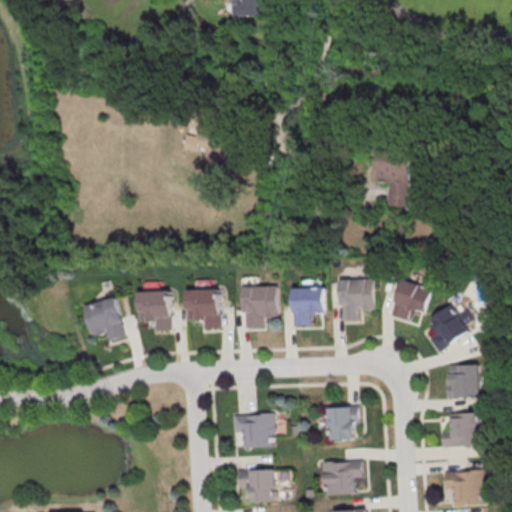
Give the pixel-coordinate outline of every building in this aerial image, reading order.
[(231,0),(233,18),(266,16),(265,0),(231,0)] [(206,170),(217,172),(225,136),(197,130),(195,136),(188,135),(185,149),(209,154),(206,170)] [(388,205),(407,207),(413,157),(380,153),(377,181),(391,182),(388,205)] [(416,310),(427,313),(435,287),(403,278),(393,314),(413,320),(416,310)] [(375,279),(342,280),(344,320),(359,319),(359,310),(376,309),(375,279)] [(327,284),(294,285),(296,325),(312,324),(311,315),(328,315),(327,284)] [(278,286),(246,287),(247,327),(263,326),(263,317),(280,316),(278,286)] [(187,289),(219,288),(221,328),(206,328),(205,319),(188,320),(187,289)] [(138,290),(171,289),(172,329),(157,329),(156,320),(139,321),(138,290)] [(92,336),(107,332),(109,342),(128,337),(118,296),(84,305),(92,336)] [(432,318),(439,330),(431,335),(441,351),(473,331),(468,323),(475,319),(469,308),(460,314),(454,304),(432,318)] [(450,398),(482,397),(482,365),(449,365),(450,398)] [(330,409),(362,408),(362,422),(357,422),(357,430),(355,430),(355,442),(331,443),(330,409)] [(445,450),(482,448),(480,414),(456,416),(456,424),(453,424),(453,433),(444,434),(445,450)] [(235,418),(271,415),(273,448),(249,449),(249,443),(246,443),(245,434),(236,435),(235,418)] [(331,464),(363,463),(363,477),(358,477),(358,485),(356,485),(356,497),(332,498),(331,464)] [(239,473),(275,471),(277,503),(253,505),(252,498),(249,499),(249,490),(240,490),(239,473)] [(445,475),(482,473),(484,506),(460,508),(460,500),(456,500),(455,491),(446,492),(445,475)]
